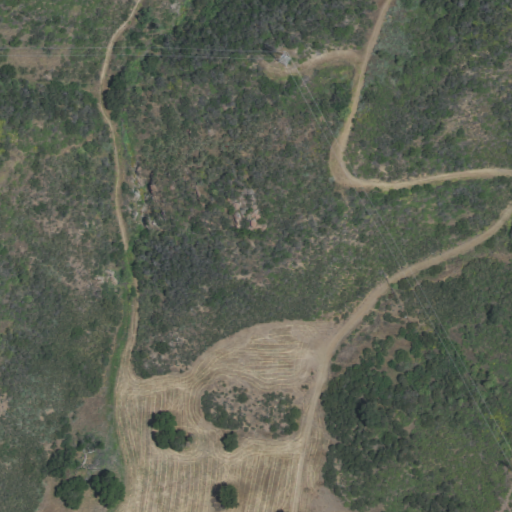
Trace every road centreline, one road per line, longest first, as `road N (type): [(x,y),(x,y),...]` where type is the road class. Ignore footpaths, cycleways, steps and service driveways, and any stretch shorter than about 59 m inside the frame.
road 1 (track): [(387,0),(340,147),(342,172),(362,187),(388,188),(511,174)]
road 2 (track): [(387,284),(328,350),(291,511)]
road 3 (track): [(511,210),(488,234),(387,284)]
